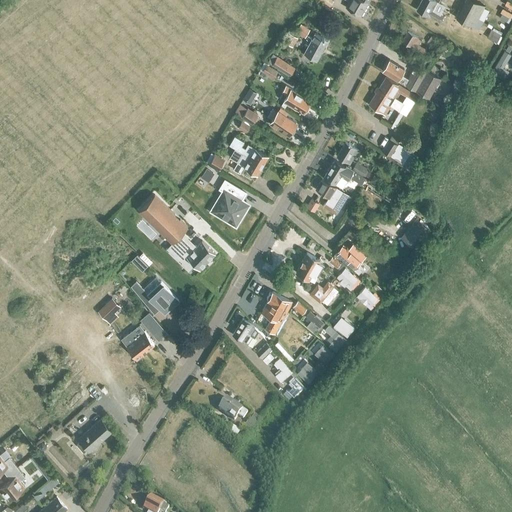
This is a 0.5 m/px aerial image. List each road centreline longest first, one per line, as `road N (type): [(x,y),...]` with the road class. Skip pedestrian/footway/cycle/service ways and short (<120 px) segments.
road 1 (residential): [(100,511),(265,237),(392,0)]
road 2 (track): [(140,440),(125,401),(71,320),(0,248)]
